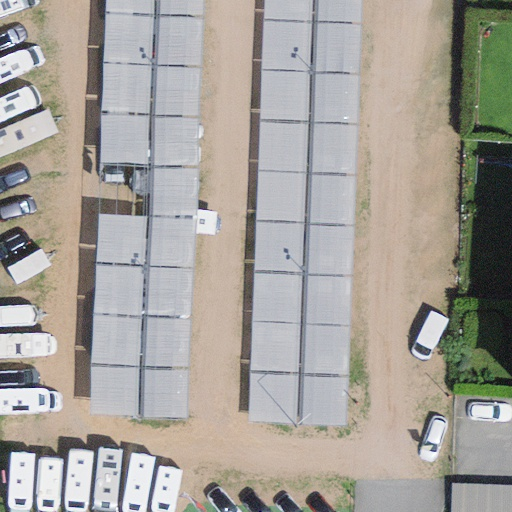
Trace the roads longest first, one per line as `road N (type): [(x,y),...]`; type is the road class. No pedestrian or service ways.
road 1 (unknown): [(53,0),(59,415),(79,437),(205,455)]
road 2 (unknown): [(392,462),(396,0)]
road 3 (unknown): [(223,0),(205,455)]
road 4 (unknown): [(205,455),(392,462)]
